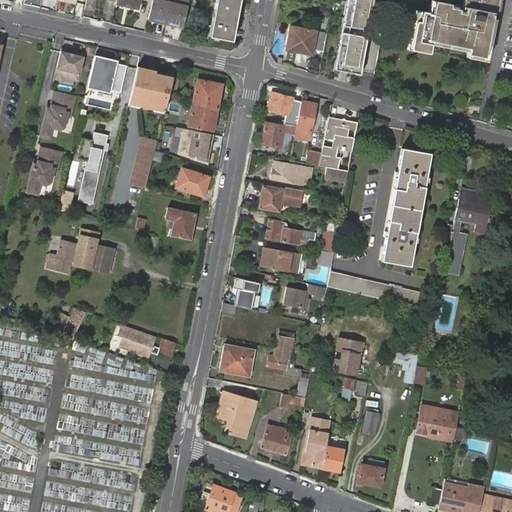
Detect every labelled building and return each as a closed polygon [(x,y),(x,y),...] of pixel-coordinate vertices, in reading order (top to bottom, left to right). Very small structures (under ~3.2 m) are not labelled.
[(107,0),(106,9),(113,11),(115,5),(115,0),(107,0)] [(115,0),(115,5),(138,10),(140,0),(115,0)] [(157,0),(152,23),(171,27),(177,0),(157,0)] [(239,0),(215,0),(209,36),(213,37),(212,39),(218,40),(218,38),(231,41),(239,0)] [(347,0),(334,69),(361,74),(374,0),(347,0)] [(428,12),(417,10),(410,49),(429,53),(431,44),(431,40),(468,48),(467,51),(467,54),(483,57),(491,17),(492,12),(495,13),(497,0),(462,0),(461,9),(456,8),(448,7),(449,3),(434,0),(431,13),(428,12)] [(319,13),(328,15),(330,8),(320,6),(319,13)] [(410,49),(417,10),(414,9),(406,49),(410,49)] [(494,18),(491,17),(483,57),(467,54),(466,57),(486,61),(494,18)] [(312,49),(323,52),(327,33),(316,31),(314,30),(290,26),(285,50),(311,55),(312,49)] [(431,44),(467,51),(468,48),(431,40),(431,44)] [(71,54),(60,51),(53,79),(62,81),(63,77),(77,81),(84,55),(71,52),(71,54)] [(126,66),(93,59),(91,64),(87,86),(120,93),(126,66)] [(137,66),(127,105),(135,107),(163,113),(167,98),(173,77),(154,73),(155,70),(145,68),(137,66)] [(196,79),(191,103),(216,108),(220,84),(196,79)] [(74,97),(54,92),(51,106),(50,109),(46,108),(39,136),(48,138),(51,127),(59,129),(64,126),(66,116),(69,117),(74,97)] [(270,92),(265,109),(288,115),(292,98),(270,92)] [(294,134),(294,136),(303,138),(304,133),(305,130),(311,131),(317,104),(301,100),(296,125),(294,134)] [(216,108),(191,103),(187,127),(212,131),(216,108)] [(337,146),(351,149),(353,138),(346,136),(348,129),(355,130),(356,122),(341,119),(341,124),(336,123),(337,118),(328,116),(324,138),(333,139),(332,147),(322,146),(321,152),(318,165),(325,167),(336,169),(337,168),(339,157),(334,156),(337,146)] [(296,125),(282,123),(282,125),(264,123),(261,144),(278,147),(281,131),(294,134),(296,125)] [(213,133),(177,127),(176,136),(182,136),(179,154),(207,164),(213,133)] [(108,134),(93,131),(78,200),(92,204),(108,134)] [(155,148),(156,141),(147,138),(145,145),(155,148)] [(154,150),(155,148),(145,145),(140,144),(138,152),(153,156),(154,150)] [(60,153),(40,148),(37,162),(36,165),(32,164),(26,191),(36,194),(39,183),(45,185),(50,182),(52,172),(55,173),(60,153)] [(401,148),(381,261),(409,266),(430,153),(401,148)] [(308,150),(306,163),(318,165),(321,152),(308,150)] [(151,163),(153,156),(138,152),(136,159),(151,163)] [(149,171),(151,163),(136,159),(134,167),(149,171)] [(272,168),(270,178),(299,184),(301,178),(303,166),(297,165),(276,161),(274,168),(272,168)] [(311,168),(303,166),(301,178),(309,179),(311,168)] [(147,178),(149,171),(134,167),(132,175),(147,178)] [(325,167),(324,177),(345,180),(347,170),(337,168),(336,169),(325,167)] [(205,186),(208,176),(181,168),(175,187),(201,195),(204,186),(205,186)] [(130,183),(145,186),(147,178),(132,175),(130,183)] [(45,185),(39,183),(36,194),(42,195),(45,185)] [(262,186),(258,208),(278,212),(280,203),(298,206),(301,190),(266,184),(266,187),(262,186)] [(68,211),(72,193),(64,191),(60,210),(68,211)] [(446,224),(440,250),(447,252),(443,271),(457,274),(466,233),(457,231),(459,219),(475,223),(474,231),(485,233),(490,206),(461,199),(458,199),(453,225),(448,224),(446,224)] [(339,205),(335,203),(333,203),(330,214),(332,215),(336,216),(337,216),(340,205),(339,205)] [(173,220),(171,228),(170,235),(190,239),(195,213),(167,208),(165,219),(169,219),(173,220)] [(146,219),(139,218),(136,228),(143,230),(146,219)] [(299,237),(300,231),(280,227),(281,225),(278,224),(278,221),(268,219),(265,237),(279,240),(278,241),(306,246),(308,239),(299,237)] [(93,269),(108,273),(114,249),(95,245),(98,233),(81,229),(76,251),(73,251),(68,250),(70,242),(60,239),(56,254),(49,253),(45,268),(68,273),(71,260),(74,261),(73,265),(90,269),(91,264),(94,264),(93,269)] [(322,250),(333,253),(336,233),(324,231),(322,240),(324,240),(322,250)] [(264,258),(263,268),(267,269),(267,267),(287,271),(296,273),(300,254),(290,252),(263,247),(261,257),(264,258)] [(316,260),(331,262),(332,257),(333,253),(322,250),(318,250),(316,260)] [(394,302),(420,308),(423,293),(388,285),(330,271),(326,286),(394,302)] [(250,309),(254,291),(258,291),(259,283),(235,277),(233,287),(238,288),(235,305),(250,309)] [(259,305),(270,306),(273,287),(263,285),(259,305)] [(284,296),(283,299),(282,305),(300,308),(304,290),(286,286),(284,296)] [(313,288),(311,296),(319,298),(322,299),(323,292),(321,292),(321,290),(313,288)] [(236,305),(222,302),(221,310),(234,314),(236,305)] [(72,339),(84,311),(73,307),(69,317),(61,335),(72,339)] [(55,333),(61,335),(69,317),(60,313),(51,332),(55,333)] [(414,353),(418,330),(410,329),(406,351),(414,353)] [(123,336),(120,346),(148,357),(155,339),(133,331),(130,339),(123,336)] [(285,369),(285,367),(286,360),(289,361),(294,334),(278,331),(275,348),(273,357),(268,356),(266,365),(284,369),(285,369)] [(333,359),(331,368),(356,373),(362,344),(338,338),(335,350),(342,352),(340,361),(333,359)] [(171,355),(174,343),(164,340),(162,347),(160,346),(158,351),(171,355)] [(253,351),(238,348),(225,345),(222,358),(220,368),(220,370),(248,375),(249,372),(253,351)] [(393,349),(387,376),(413,381),(417,364),(418,360),(419,354),(414,353),(406,351),(393,349)] [(426,366),(417,364),(413,381),(423,383),(426,366)] [(299,377),(300,373),(301,369),(285,367),(285,369),(284,369),(283,374),(299,377)] [(467,372),(459,370),(455,386),(463,388),(466,375),(467,372)] [(304,397),(308,380),(299,377),(295,396),(304,397)] [(347,389),(353,390),(355,381),(348,379),(347,389)] [(358,395),(364,396),(367,383),(361,382),(355,381),(353,390),(354,390),(359,391),(358,395)] [(223,392),(217,414),(229,417),(225,429),(227,429),(226,433),(229,434),(230,432),(235,434),(245,437),(256,402),(245,399),(235,396),(223,392)] [(289,403),(290,395),(283,394),(280,406),(288,407),(289,403)] [(303,405),(304,397),(295,396),(290,395),(289,403),(303,405)] [(419,409),(415,432),(426,434),(427,432),(429,432),(453,437),(455,427),(458,412),(443,409),(438,408),(437,412),(419,409)] [(367,411),(362,432),(367,433),(370,434),(373,434),(374,434),(375,429),(378,415),(378,413),(375,413),(367,411)] [(328,433),(330,421),(325,420),(311,417),(309,429),(304,450),(315,452),(312,466),(320,468),(325,447),(328,433)] [(270,430),(271,426),(267,425),(260,447),(285,455),(291,433),(286,431),(287,431),(286,429),(279,427),(277,428),(276,432),(270,430)] [(463,430),(455,427),(453,437),(452,439),(461,441),(463,430)] [(427,432),(426,434),(426,437),(427,437),(452,441),(452,439),(453,437),(429,432),(427,432)] [(328,447),(325,447),(320,468),(338,471),(340,464),(340,462),(337,461),(337,458),(341,459),(341,458),(342,453),(343,450),(328,447)] [(315,452),(304,450),(301,464),(312,466),(315,452)] [(360,464),(357,482),(379,486),(383,469),(382,469),(383,462),(368,459),(366,465),(360,464)] [(213,511),(235,511),(241,495),(234,492),(213,484),(204,509),(213,511)] [(466,489),(443,484),(442,490),(439,505),(438,508),(447,510),(446,511),(477,511),(481,496),(483,489),(467,485),(466,489)] [(432,487),(428,503),(439,505),(442,490),(432,487)] [(511,511),(511,502),(481,496),(477,511),(511,511)] [(251,499),(248,511),(256,511),(259,502),(251,499)]
